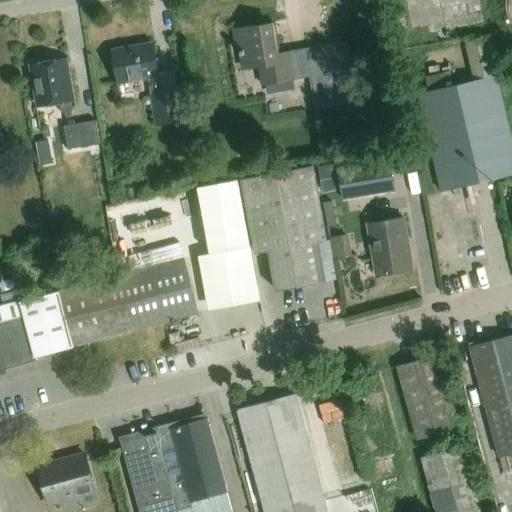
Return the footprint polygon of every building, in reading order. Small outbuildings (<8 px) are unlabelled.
[(317,109),(357,103),(347,44),(277,55),(272,24),(234,30),(236,41),(240,41),(245,69),(261,66),(263,84),(312,76),(317,109)] [(162,92),(159,76),(153,43),(113,50),(119,83),(149,78),(157,126),(184,122),(179,89),(162,92)] [(62,113),(73,111),(64,59),(33,64),(41,107),(60,103),(62,113)] [(442,192),(511,176),(511,137),(498,76),(419,94),(442,192)] [(358,131),(362,153),(392,148),(392,150),(414,146),(412,135),(409,136),(405,113),(387,116),(389,126),(358,131)] [(96,121),(64,126),(68,149),(100,144),(96,121)] [(50,154),(47,141),(35,143),(38,156),(50,154)] [(344,200),(395,191),(390,159),(339,168),(344,200)] [(320,242),(328,241),(314,165),(242,179),(256,254),(270,251),(277,291),(327,282),(320,242)] [(208,310),(261,300),(239,179),(197,187),(209,254),(198,256),(208,310)] [(377,275),(413,269),(404,218),(369,224),(377,275)] [(0,370),(37,360),(36,357),(200,314),(185,259),(0,307),(0,370)] [(511,336),(471,347),(500,457),(511,453),(511,336)] [(417,439),(459,428),(439,356),(398,368),(417,439)] [(265,511),(324,511),(327,511),(296,396),(238,411),(265,511)] [(227,491),(207,419),(171,429),(167,427),(161,428),(158,432),(122,442),(140,511),(179,511),(179,510),(194,506),(193,501),(227,491)] [(437,511),(482,511),(464,446),(422,458),(437,511)] [(48,504),(96,491),(86,455),(39,467),(48,504)] [(372,511),(370,496),(347,500),(348,511),(372,511)]
